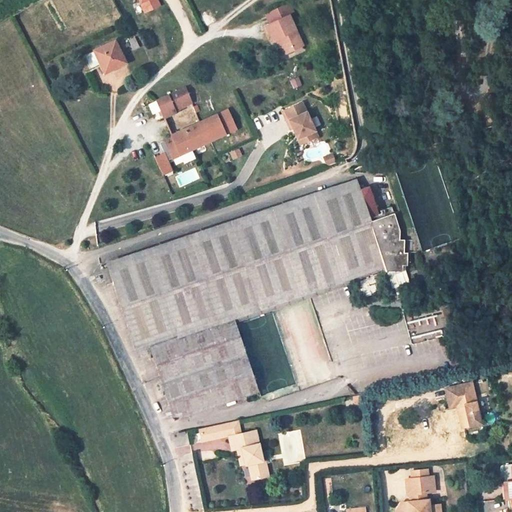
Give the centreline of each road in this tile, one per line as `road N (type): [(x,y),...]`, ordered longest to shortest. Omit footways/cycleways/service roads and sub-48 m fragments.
road 1 (unclassified): [(177,511),(156,428),(128,362),(80,277),(63,269)]
road 2 (track): [(85,231),(112,140),(139,95),(207,41),(233,36)]
road 3 (residential): [(63,269),(85,231),(238,188),(258,141)]
road 4 (residential): [(267,511),(305,504),(307,470),(315,463),(378,457),(387,407),(428,395)]
